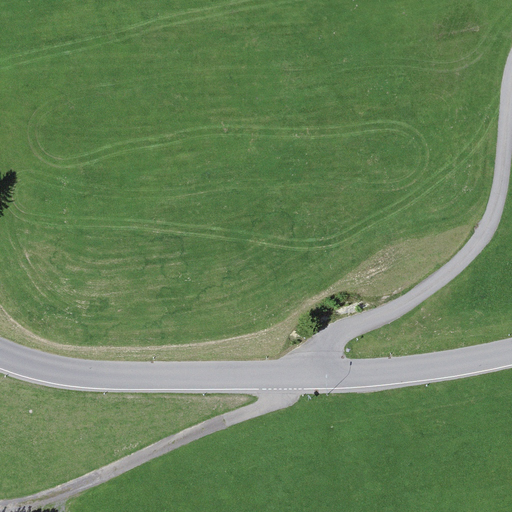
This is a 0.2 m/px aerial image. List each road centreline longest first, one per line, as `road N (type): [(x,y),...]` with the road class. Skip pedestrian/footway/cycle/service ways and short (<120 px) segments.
road 1 (track): [(511,75),(497,201),(473,252),(434,290),(339,334),(276,401),(66,492),(0,510)]
road 2 (tertiary): [(511,352),(379,372),(103,378),(0,354)]
